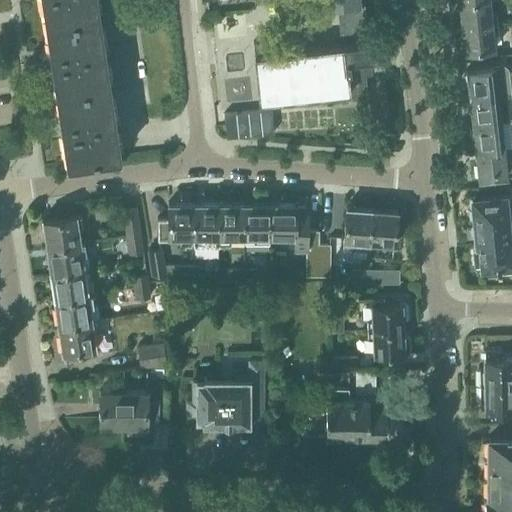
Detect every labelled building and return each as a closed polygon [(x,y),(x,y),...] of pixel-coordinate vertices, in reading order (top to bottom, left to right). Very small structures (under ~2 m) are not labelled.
[(42,0),(46,23),(100,15),(97,0),(42,0)] [(268,39),(254,41),(260,99),(261,99),(263,99),(316,93),(322,92),(336,91),(346,89),(348,89),(349,96),(363,95),(366,94),(367,94),(365,73),(364,69),(363,57),(371,56),(374,56),(372,39),(368,39),(364,3),(360,3),(359,0),(326,0),(327,8),(339,7),(343,44),(307,48),(306,35),(305,35),(305,40),(292,42),(292,36),(288,37),(268,39)] [(466,0),(459,1),(462,25),(497,21),(496,12),(491,12),(489,0),(466,0)] [(46,23),(57,92),(110,84),(100,15),(46,23)] [(497,21),(462,25),(465,50),(495,47),(493,31),(498,31),(497,21)] [(468,83),(470,96),(510,92),(510,91),(508,91),(508,85),(509,85),(508,71),(505,66),(500,64),(467,68),(467,73),(466,73),(467,84),(468,83)] [(110,84),(57,92),(67,162),(121,154),(110,84)] [(470,96),(473,123),(501,120),(500,107),(502,107),(506,104),(510,100),(511,95),(510,92),(470,96)] [(473,123),(476,150),(504,147),(501,120),(473,123)] [(504,147),(476,150),(479,178),(507,175),(504,147)] [(474,219),(475,221),(508,218),(506,205),(511,205),(510,194),(472,198),(473,208),(470,211),(470,217),(474,219)] [(158,234),(194,234),(194,201),(194,202),(177,202),(177,203),(170,203),(170,201),(169,201),(168,217),(159,217),(159,216),(158,216),(158,234)] [(194,243),(219,243),(219,201),(219,202),(203,202),(203,203),(195,203),(195,201),(194,201),(194,234),(194,243)] [(219,201),(219,243),(244,243),(244,234),(245,201),(244,201),(244,202),(228,202),(228,203),(220,203),(220,201),(219,201)] [(245,201),(244,234),(270,234),(270,201),(269,201),(269,202),(253,202),(253,203),(245,203),(245,201)] [(270,201),(270,234),(294,235),(294,250),(307,250),(308,250),(308,242),(308,235),(308,205),(296,205),(296,201),(294,201),(294,202),(278,202),(278,203),(270,203),(270,201)] [(123,207),(128,240),(142,238),(137,205),(123,207)] [(344,238),(370,240),(372,207),(371,207),(371,208),(355,206),(355,208),(347,207),(348,205),(346,205),(344,238)] [(372,207),(370,240),(395,242),(398,209),(397,209),(380,208),(380,210),(373,209),(373,207),(372,207)] [(47,244),(47,245),(85,239),(80,240),(78,225),(82,224),(81,214),(81,213),(43,218),(43,220),(44,219),(46,228),(45,228),(48,244),(47,244)] [(476,235),(477,243),(511,239),(511,228),(509,229),(508,218),(475,221),(475,224),(471,226),(472,233),(476,235)] [(142,238),(128,240),(129,251),(143,249),(142,238)] [(51,271),(88,266),(88,265),(84,266),(81,251),(86,250),(85,239),(47,245),(47,246),(48,245),(50,254),(49,254),(51,270),(51,271)] [(511,239),(477,243),(478,250),(474,250),(475,265),(483,265),(483,266),(496,265),(497,267),(503,266),(504,269),(511,267),(511,239)] [(308,250),(307,250),(306,274),(330,274),(330,266),(318,266),(319,243),(308,242),(308,250)] [(330,243),(319,243),(318,266),(330,266),(330,243)] [(153,272),(181,272),(181,263),(164,263),(161,246),(149,248),(153,272)] [(181,263),(181,272),(199,273),(199,264),(181,263)] [(54,297),(92,292),(92,291),(87,292),(85,277),(90,277),(88,266),(51,271),(51,272),(52,272),(53,280),(53,281),(55,297),(54,297)] [(229,278),(244,279),(244,268),(230,267),(229,278)] [(244,268),(244,279),(258,279),(258,268),(244,268)] [(352,280),(364,281),(364,268),(352,268),(352,280)] [(364,268),(364,281),(399,281),(399,268),(364,268)] [(133,275),(135,286),(148,284),(147,273),(133,275)] [(148,284),(135,286),(136,297),(150,295),(148,284)] [(58,323),(96,318),(96,317),(91,318),(89,303),(94,303),(92,292),(54,297),(55,298),(56,298),(57,307),(59,323),(58,323)] [(367,318),(368,327),(402,326),(402,318),(406,318),(405,301),(385,302),(385,298),(372,298),(373,318),(367,318)] [(330,307),(330,330),(343,330),(343,307),(330,307)] [(96,318),(58,323),(58,324),(60,324),(61,333),(63,349),(62,349),(62,350),(96,345),(96,344),(95,344),(93,330),(98,329),(96,318)] [(402,326),(368,327),(368,337),(374,336),(375,355),(388,355),(387,351),(408,350),(407,333),(403,333),(402,326)] [(139,344),(142,365),(166,361),(163,340),(139,344)] [(480,368),(480,384),(511,383),(511,355),(500,356),(500,350),(485,350),(485,356),(485,368),(480,368)] [(329,356),(329,369),(352,368),(351,355),(329,356)] [(192,399),(186,399),(186,415),(196,415),(196,418),(203,417),(203,421),(250,421),(250,417),(250,397),(264,397),(264,376),(254,376),(254,371),(249,371),(232,371),(232,376),(218,376),(217,376),(204,376),(204,378),(197,378),(196,378),(192,378),(192,399)] [(511,383),(480,384),(481,400),(486,400),(486,409),(511,408),(511,383)] [(352,396),(353,385),(326,385),(326,432),(347,433),(349,436),(363,436),(365,433),(387,433),(387,427),(390,425),(390,418),(387,415),(387,397),(352,396)] [(146,424),(147,424),(147,389),(100,389),(100,423),(101,423),(146,423),(146,424)] [(511,438),(489,438),(489,478),(511,478),(511,438)] [(170,457),(170,468),(182,468),(182,457),(170,457)] [(511,511),(511,478),(489,478),(489,497),(486,497),(485,511),(511,511)]
